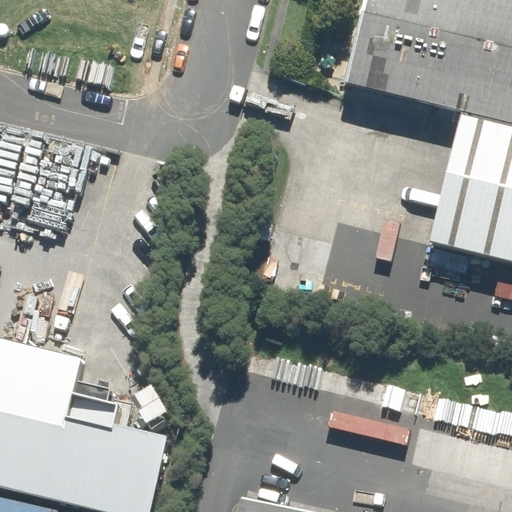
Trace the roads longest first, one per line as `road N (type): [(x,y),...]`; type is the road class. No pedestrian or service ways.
road 1 (unclassified): [(0,93),(146,127),(179,122),(196,109),(223,0)]
road 2 (unknown): [(146,127),(108,240),(75,279),(0,265)]
